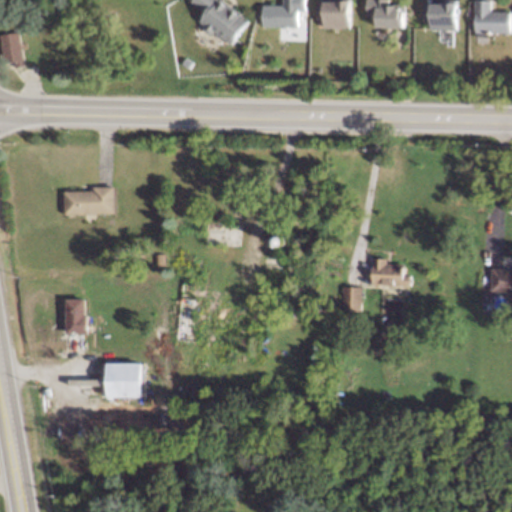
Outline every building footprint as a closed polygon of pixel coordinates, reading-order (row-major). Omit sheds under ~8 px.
[(192,0),(192,2),(206,10),(199,24),(233,44),(250,15),(222,0),(192,0)] [(305,0),(282,0),(283,4),(263,4),(263,26),(298,26),(298,9),(305,9),(305,0)] [(324,27),(351,27),(350,0),(316,0),(317,19),(324,19),(324,27)] [(405,27),(405,4),(389,4),(388,0),(366,0),(367,15),(377,15),(377,26),(405,27)] [(439,39),(453,39),(453,29),(457,29),(457,0),(445,0),(445,2),(429,2),(429,29),(439,29),(439,39)] [(511,32),(511,11),(492,10),(491,0),(476,0),(475,31),(511,32)] [(19,31),(0,34),(0,35),(5,61),(14,60),(15,67),(26,65),(19,31)] [(114,213),(114,187),(64,188),(65,213),(114,213)] [(372,285),(411,285),(411,273),(405,274),(404,262),(387,263),(386,256),(372,257),(372,285)] [(491,290),(511,290),(511,268),(492,268),(491,290)] [(362,286),(342,285),(341,309),(361,309),(362,286)] [(87,332),(86,297),(66,298),(67,333),(87,332)] [(107,362),(107,395),(142,395),(142,362),(107,362)]
